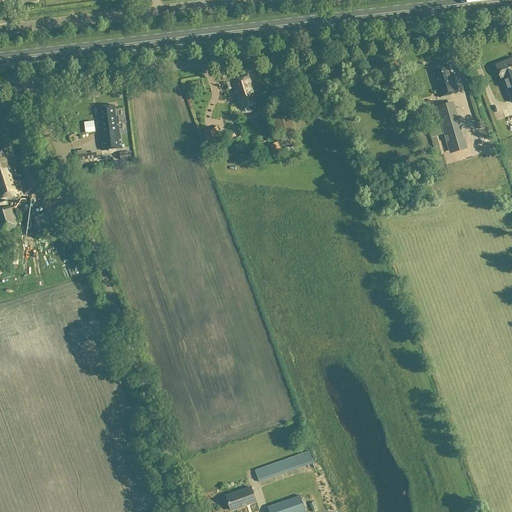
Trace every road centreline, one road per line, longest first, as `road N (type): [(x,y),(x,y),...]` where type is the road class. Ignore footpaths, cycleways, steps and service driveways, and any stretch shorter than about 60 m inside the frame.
road 1 (primary): [(0,61),(511,0)]
road 2 (unclassified): [(34,83),(511,26)]
road 3 (unclassified): [(187,511),(34,83)]
road 4 (unclassified): [(0,29),(257,1)]
